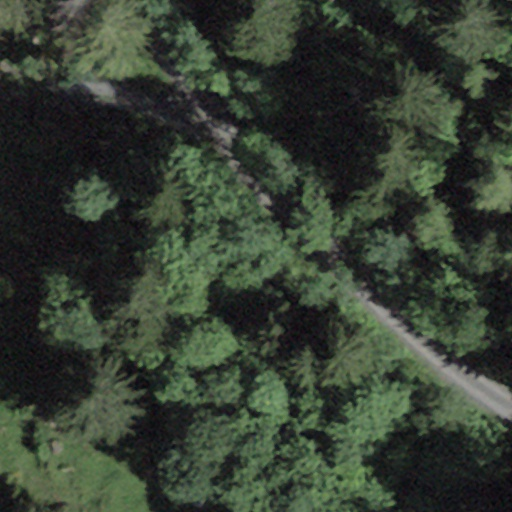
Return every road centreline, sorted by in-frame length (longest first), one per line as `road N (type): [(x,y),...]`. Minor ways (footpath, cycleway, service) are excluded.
road 1 (track): [(269,511),(236,456),(180,21)]
road 2 (track): [(511,367),(180,21)]
